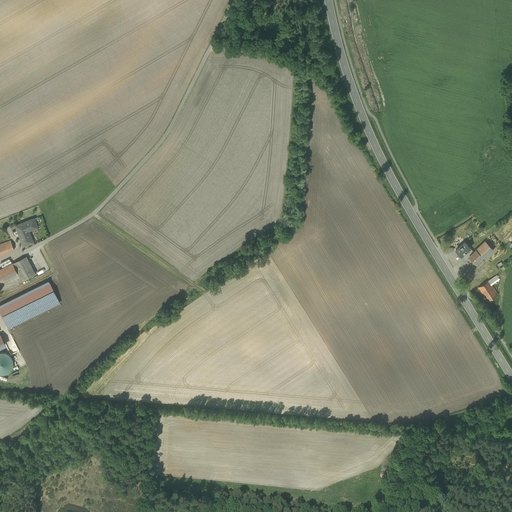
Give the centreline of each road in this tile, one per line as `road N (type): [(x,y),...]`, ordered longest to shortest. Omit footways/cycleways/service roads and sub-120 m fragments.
road 1 (primary): [(511,374),(373,137),(328,0)]
road 2 (unclassified): [(233,0),(160,141),(96,210),(34,246)]
